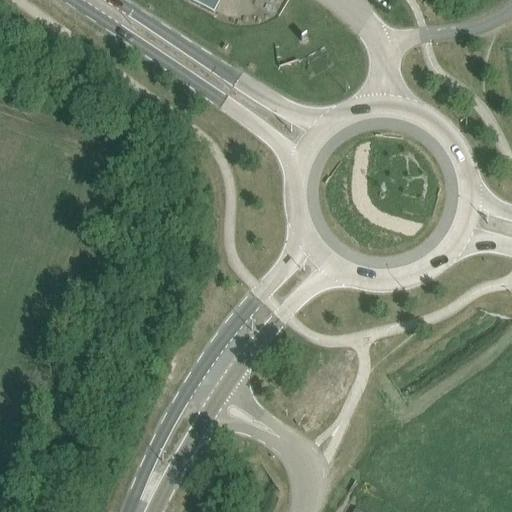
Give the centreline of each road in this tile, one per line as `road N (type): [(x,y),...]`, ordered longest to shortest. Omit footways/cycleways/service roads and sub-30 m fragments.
road 1 (primary): [(63,0),(254,124),(299,167)]
road 2 (primary): [(322,130),(112,0)]
road 3 (unclassified): [(384,107),(386,47),(471,33),(511,13)]
road 4 (primary): [(307,240),(189,382)]
road 5 (primary): [(228,392),(284,319),(336,269)]
road 6 (primary): [(189,382),(145,464),(140,511)]
road 7 (primary): [(336,269),(369,281),(403,279),(435,264),(458,238)]
road 8 (primary): [(470,197),(467,170),(436,125),(384,107)]
